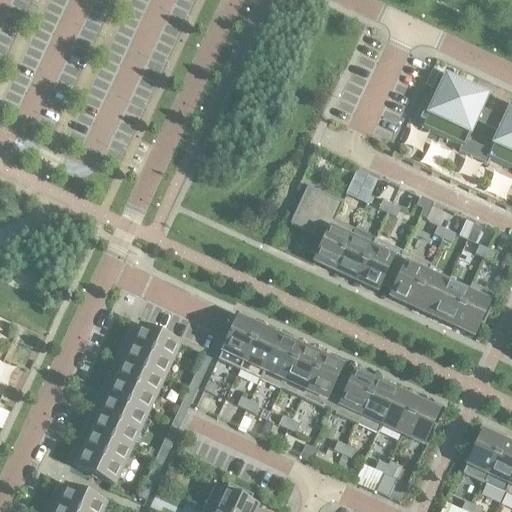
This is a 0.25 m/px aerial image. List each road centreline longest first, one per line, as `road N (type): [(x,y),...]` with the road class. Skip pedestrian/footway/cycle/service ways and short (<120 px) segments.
road 1 (residential): [(236,0),(0,510)]
road 2 (residential): [(511,76),(346,0)]
road 3 (residential): [(186,422),(319,484)]
